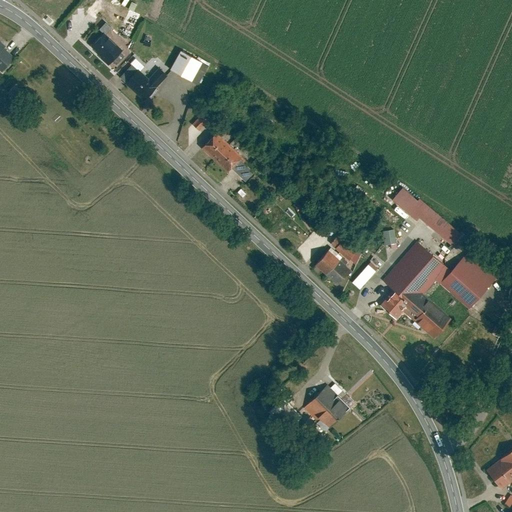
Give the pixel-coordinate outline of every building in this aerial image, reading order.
[(144,16),(132,10),(121,31),(133,36),(144,16)] [(126,51),(107,33),(93,47),(113,65),(126,51)] [(16,58),(6,47),(0,53),(0,67),(3,71),(16,58)] [(205,62),(184,50),(174,69),(195,80),(205,62)] [(134,66),(123,77),(146,100),(171,75),(162,67),(151,78),(142,69),(139,71),(134,66)] [(211,121),(204,114),(195,123),(202,130),(211,121)] [(232,145),(219,133),(205,148),(217,160),(232,145)] [(244,157),(232,145),(217,160),(230,172),(233,168),(242,159),(244,157)] [(242,159),(233,168),(248,182),(257,172),(242,159)] [(427,201),(417,213),(457,246),(467,234),(427,201)] [(397,229),(386,231),(387,244),(398,243),(397,229)] [(342,234),(333,243),(351,259),(357,253),(346,242),(348,240),(342,234)] [(418,241),(387,279),(398,288),(414,301),(418,304),(425,296),(438,280),(449,266),(418,241)] [(331,250),(318,265),(328,275),(342,259),(331,250)] [(498,277),(469,253),(454,271),(443,285),(472,309),(498,277)] [(342,259),(328,275),(340,285),(353,269),(342,259)] [(369,262),(350,283),(358,290),(377,269),(369,262)] [(438,280),(443,285),(454,271),(449,266),(438,280)] [(383,306),(399,319),(406,311),(414,301),(398,288),(383,306)] [(406,311),(437,337),(453,318),(425,296),(418,304),(414,301),(406,311)] [(330,385),(307,408),(329,431),(353,408),(330,385)] [(287,398),(272,412),(287,428),(302,415),(287,398)] [(511,451),(489,469),(504,488),(511,481),(511,451)]
